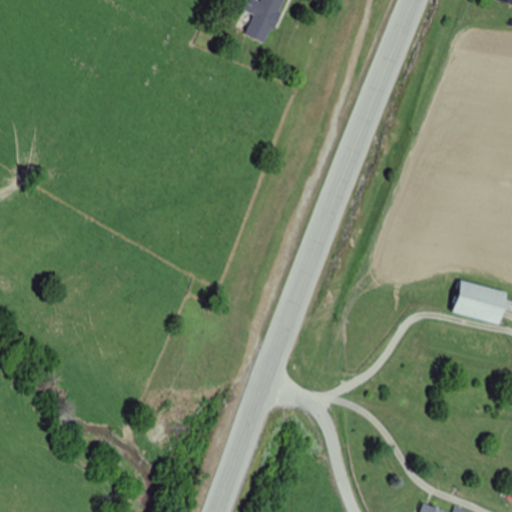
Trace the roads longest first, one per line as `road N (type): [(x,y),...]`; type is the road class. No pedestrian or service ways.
road 1 (primary): [(213,511),(416,0)]
road 2 (residential): [(360,511),(323,412),(266,377)]
